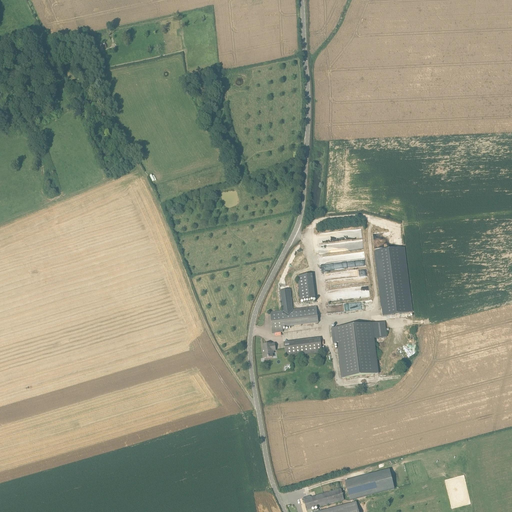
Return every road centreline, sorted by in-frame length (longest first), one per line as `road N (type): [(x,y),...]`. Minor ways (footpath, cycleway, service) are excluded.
road 1 (unclassified): [(285,511),(267,466),(249,338),(301,210),(308,115),(301,0)]
road 2 (track): [(257,406),(212,340),(157,202),(103,98)]
